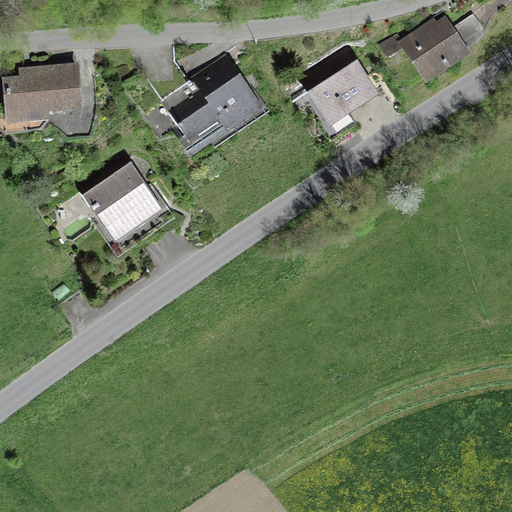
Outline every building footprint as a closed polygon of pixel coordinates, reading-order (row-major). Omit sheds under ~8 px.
[(457,22),(448,9),(404,39),(400,32),(379,45),(387,57),(402,47),(428,84),(466,58),(462,52),(489,34),(474,11),(457,22)] [(383,94),(351,48),(300,80),(330,127),(383,94)] [(263,108),(227,54),(191,78),(200,92),(169,113),(189,142),(217,123),(225,134),(263,108)] [(17,60),(17,69),(0,70),(4,118),(48,114),(47,105),(80,102),(77,55),(17,60)] [(165,207),(133,161),(85,193),(118,240),(165,207)] [(91,310),(79,294),(65,304),(78,320),(91,310)]
